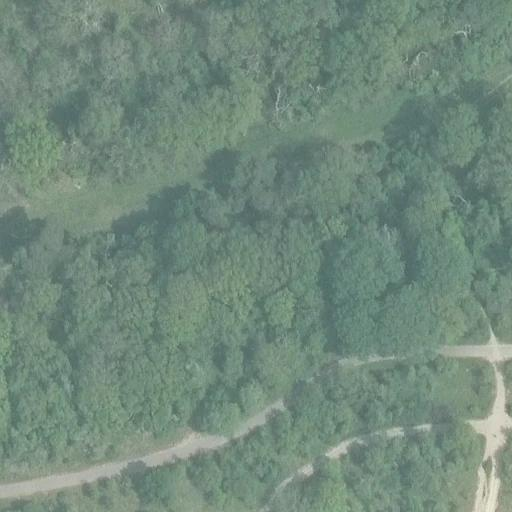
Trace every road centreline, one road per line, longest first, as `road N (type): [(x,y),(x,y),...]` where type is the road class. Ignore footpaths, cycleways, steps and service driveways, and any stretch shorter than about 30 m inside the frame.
road 1 (track): [(0,273),(497,110),(511,98)]
road 2 (unknown): [(487,429),(369,439),(301,465),(261,511)]
